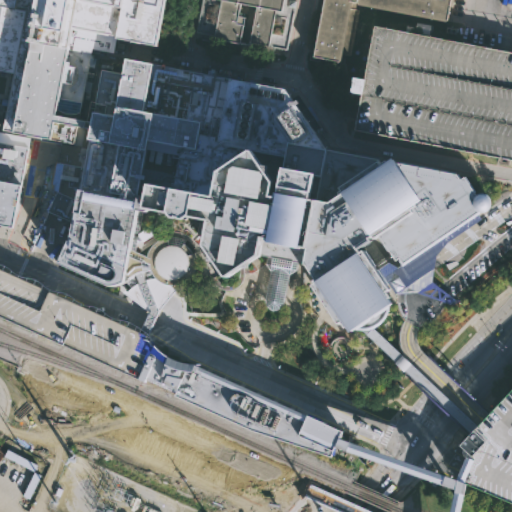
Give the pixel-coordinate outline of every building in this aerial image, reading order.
[(58,107),(57,114),(52,139),(29,134),(13,131),(1,129),(13,72),(0,69),(0,0),(165,0),(157,45),(115,37),(112,52),(91,48),(78,111),(58,107)] [(282,0),(280,12),(276,11),(269,47),(250,43),(250,46),(211,38),(212,36),(194,32),(200,0),(282,0)] [(449,0),(446,19),(357,3),(348,54),(342,53),(340,62),(312,57),(323,0),(449,0)] [(511,51),(511,160),(353,130),(356,112),(360,93),(350,91),(353,76),(363,78),(373,24),(511,51)] [(106,286),(56,263),(67,240),(70,241),(72,221),(47,210),(61,141),(52,139),(57,114),(85,120),(89,98),(96,99),(102,68),(123,72),(126,56),(286,88),(324,146),(456,172),(460,178),(464,176),(476,194),(479,193),(483,193),(486,194),(488,197),(490,199),(491,203),(490,206),(489,209),(486,211),(483,213),(480,213),(415,257),(415,258),(432,282),(417,292),(395,293),(394,291),(391,294),(399,306),(366,328),(356,335),(352,329),(350,330),(347,325),(342,328),(315,288),(318,286),(317,284),(319,282),(309,267),(307,267),(310,252),(307,251),(304,263),(297,262),(295,269),(289,273),(283,302),(279,309),(271,310),(265,306),(264,299),(270,270),(265,262),(266,256),(262,255),(261,259),(231,279),(229,279),(208,247),(212,223),(192,219),(188,222),(174,219),(171,215),(148,211),(146,213),(142,212),(134,251),(146,256),(149,248),(154,242),(161,237),(169,235),(177,236),(185,239),(183,243),(188,247),(191,253),(194,252),(195,259),(195,266),(193,273),(188,279),(187,277),(182,281),(176,284),(170,285),(164,283),(158,280),(154,276),(150,276),(151,277),(149,278),(136,282),(130,287),(126,282),(120,285),(113,287),(106,286)] [(0,223),(13,226),(22,184),(19,184),(29,134),(13,131),(12,135),(0,132),(0,223)] [(137,378),(121,371),(0,315),(0,270),(147,338),(146,341),(148,341),(149,342),(151,343),(152,345),(152,346),(137,378)] [(384,343),(378,349),(390,363),(396,358),(384,343)] [(152,346),(156,347),(161,352),(167,357),(174,360),(182,364),(191,365),(200,366),(308,416),(325,423),(324,424),(344,434),(339,445),(337,450),(336,449),(332,457),(249,429),(174,395),(176,393),(146,379),(145,382),(137,378),(152,346)] [(466,451),(460,445),(475,428),(483,421),(511,389),(511,503),(463,482),(456,479),(458,476),(461,467),(465,460),(466,457),(466,453),(466,451)] [(0,468),(10,458),(14,462),(17,459),(22,464),(19,467),(39,485),(27,497),(19,490),(16,494),(22,500),(13,511),(0,498),(0,479),(8,487),(12,483),(0,471),(0,468)]
